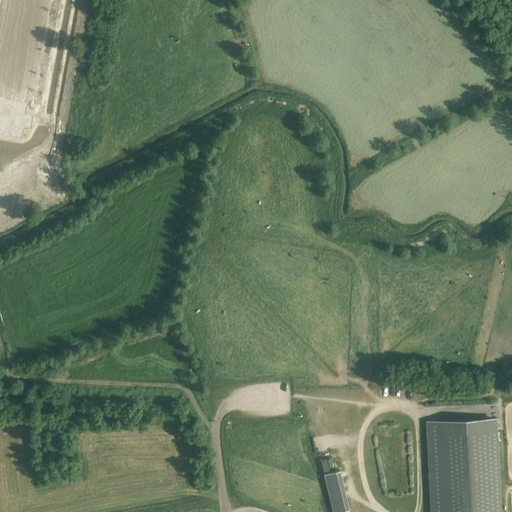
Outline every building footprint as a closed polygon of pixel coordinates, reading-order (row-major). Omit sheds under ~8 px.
[(7,0),(7,4),(23,7),(22,13),(34,16),(35,9),(32,8),(33,0),(7,0)] [(0,17),(10,19),(11,12),(1,10),(0,15),(0,17)] [(3,23),(1,35),(26,39),(28,28),(31,28),(33,21),(20,19),(19,26),(3,23)] [(37,20),(36,28),(55,33),(57,25),(37,20)] [(1,35),(0,41),(0,46),(15,50),(13,56),(26,58),(27,51),(24,51),(26,39),(1,35)] [(0,65),(0,78),(18,82),(20,70),(24,71),(25,64),(12,61),(11,68),(0,65)] [(0,78),(0,90),(7,92),(6,98),(18,101),(20,94),(16,93),(18,82),(0,78)] [(24,82),(23,89),(47,92),(48,85),(24,82)] [(15,131),(13,149),(45,154),(46,145),(23,142),(24,132),(15,131)] [(12,164),(25,165),(26,154),(13,153),(12,164)] [(44,171),(44,158),(32,158),(32,171),(44,171)] [(0,190),(2,193),(0,194),(0,216),(2,215),(1,213),(10,208),(11,210),(19,205),(14,196),(17,194),(13,188),(19,184),(15,177),(0,185),(0,190)] [(33,191),(35,196),(47,192),(45,187),(33,191)] [(501,511),(501,496),(497,420),(427,423),(430,496),(431,511),(501,511)] [(340,471),(325,475),(330,496),(333,511),(340,511),(350,510),(346,496),(340,471)]
